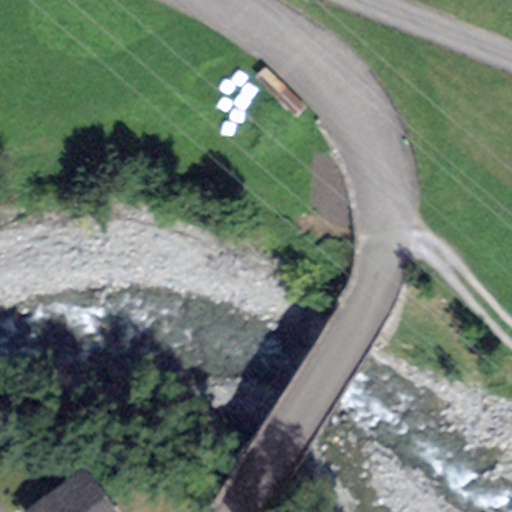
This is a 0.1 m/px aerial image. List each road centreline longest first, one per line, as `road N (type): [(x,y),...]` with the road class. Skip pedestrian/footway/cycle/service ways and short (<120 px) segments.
road 1 (track): [(203,0),(307,63),(360,127),(384,194),(381,265),(360,317),(239,511)]
road 2 (track): [(511,62),(358,0)]
